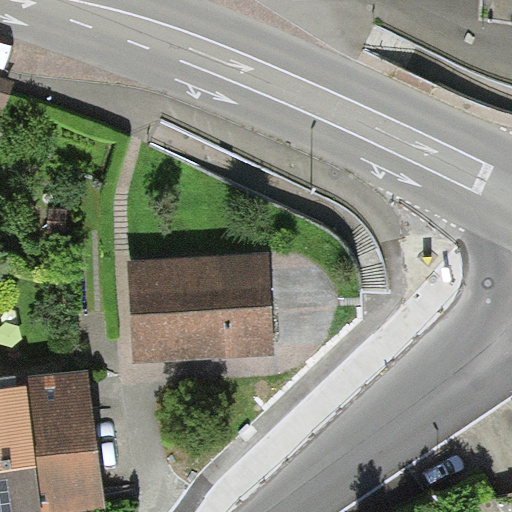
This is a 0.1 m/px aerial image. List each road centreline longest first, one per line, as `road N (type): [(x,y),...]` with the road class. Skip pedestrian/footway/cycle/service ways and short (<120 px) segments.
road 1 (primary): [(44,0),(274,82),(511,194)]
road 2 (tertiary): [(266,511),(511,325)]
